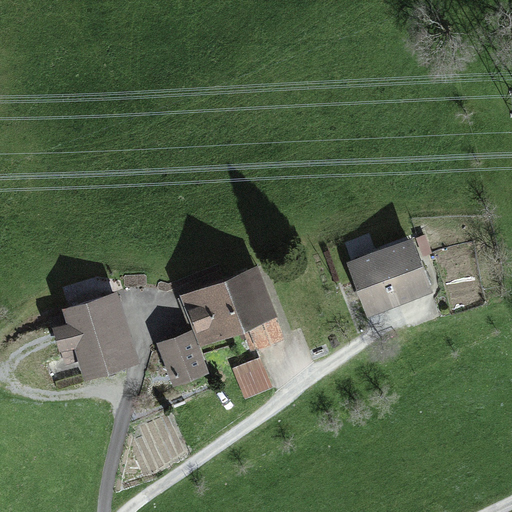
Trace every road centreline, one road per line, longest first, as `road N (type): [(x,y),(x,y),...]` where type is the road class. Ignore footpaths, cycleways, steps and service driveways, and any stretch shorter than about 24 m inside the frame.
road 1 (track): [(128,511),(351,349),(421,310)]
road 2 (track): [(105,511),(139,377),(58,400),(17,391),(2,357)]
